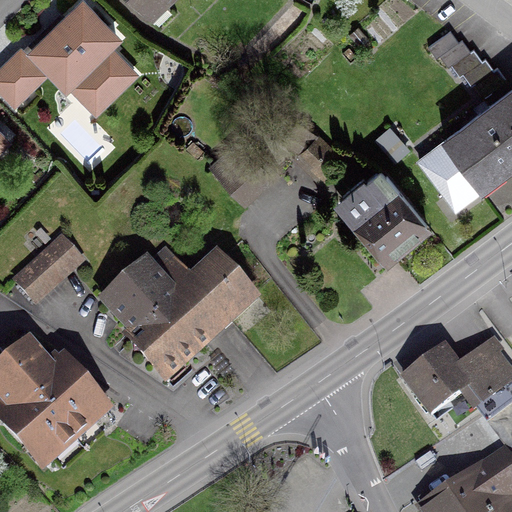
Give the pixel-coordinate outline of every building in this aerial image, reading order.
[(134,0),(146,11),(155,2),(160,4),(164,0),(134,0)] [(105,48),(114,38),(81,4),(31,52),(64,87),(81,71),(107,98),(131,74),(105,48)] [(450,66),(469,52),(460,41),(457,43),(448,32),(426,48),(435,59),(438,57),(446,69),(450,66)] [(469,52),(450,66),(458,78),(461,75),(470,87),(473,84),(481,96),(504,80),(495,68),(492,71),(483,59),(480,62),(472,50),(469,52)] [(19,51),(0,69),(0,91),(13,105),(42,76),(19,51)] [(511,162),(511,92),(419,162),(453,207),(463,200),(475,191),(511,162)] [(322,146),(308,161),(322,176),(337,161),(322,146)] [(220,158),(209,168),(242,205),(276,175),(256,153),(234,173),(220,158)] [(378,170),(364,181),(362,179),(341,196),(355,213),(349,218),(383,260),(425,226),(385,177),(384,178),(378,170)] [(61,239),(37,261),(57,283),(81,262),(61,239)] [(153,276),(207,337),(253,296),(237,277),(241,273),(225,255),(220,259),(193,283),(172,259),(153,276)] [(37,261),(13,283),(33,305),(57,283),(37,261)] [(207,337),(153,276),(144,265),(117,289),(122,294),(107,308),(134,338),(129,342),(161,377),(207,337)] [(487,422),(511,403),(511,378),(487,345),(455,368),(441,349),(402,378),(430,416),(468,388),(481,405),(476,408),(487,422)] [(86,423),(102,408),(62,363),(60,365),(52,357),(44,364),(39,357),(30,365),(9,364),(6,367),(4,388),(0,391),(0,400),(1,402),(0,402),(0,416),(1,417),(0,418),(0,420),(39,465),(55,450),(55,443),(79,422),(86,423)] [(511,444),(511,403),(487,422),(506,448),(511,444)] [(511,511),(511,493),(511,494),(510,491),(511,489),(511,467),(507,460),(495,458),(417,509),(418,511),(511,511)]
